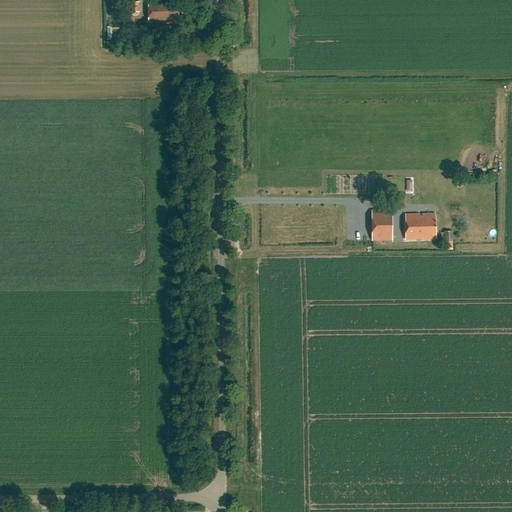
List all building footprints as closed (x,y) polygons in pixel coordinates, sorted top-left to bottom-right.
[(178,24),(177,2),(166,2),(165,0),(147,0),(147,24),(178,24)] [(139,12),(139,2),(131,2),(130,12),(139,12)] [(372,242),(392,241),(391,210),(371,210),(372,242)] [(406,240),(436,239),(435,214),(405,215),(406,240)] [(452,231),(444,232),(444,242),(453,242),(452,231)]
